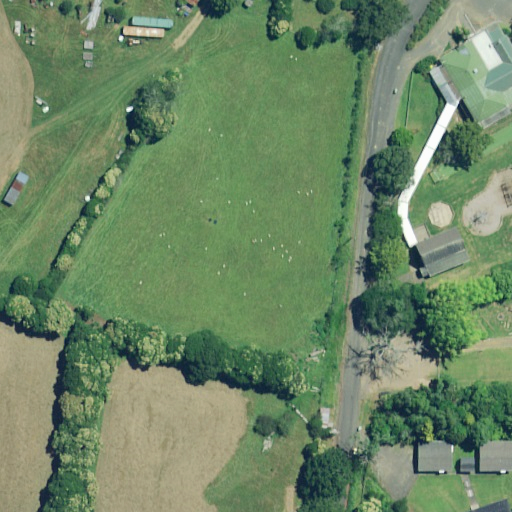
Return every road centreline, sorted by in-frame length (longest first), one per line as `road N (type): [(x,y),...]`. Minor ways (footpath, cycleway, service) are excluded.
road 1 (unclassified): [(334,511),(386,54),(403,12),(417,0)]
road 2 (track): [(351,351),(511,342)]
road 3 (unknown): [(287,0),(296,12),(328,17),(410,0)]
road 4 (track): [(355,315),(379,327),(392,371),(377,388),(346,394)]
